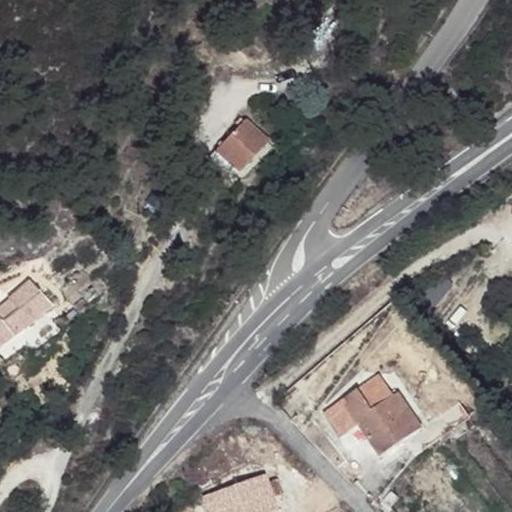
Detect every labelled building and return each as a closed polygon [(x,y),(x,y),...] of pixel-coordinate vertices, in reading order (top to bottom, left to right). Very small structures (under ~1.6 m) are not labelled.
[(212,159),(235,181),(263,156),(239,132),(212,159)] [(0,315),(12,332),(44,309),(21,285),(2,301),(8,310),(0,315)] [(0,301),(0,315),(8,310),(2,301),(0,301)] [(0,342),(12,332),(0,315),(0,342)] [(391,397),(377,377),(356,392),(368,412),(391,397)] [(356,392),(353,389),(319,412),(336,439),(356,427),(352,422),(368,412),(356,392)] [(418,430),(395,394),(391,397),(368,412),(352,422),(356,427),(370,451),(395,435),(400,444),(418,430)] [(400,444),(395,435),(370,451),(377,459),(400,444)] [(269,511),(274,511),(263,472),(200,494),(205,511),(269,511)]
